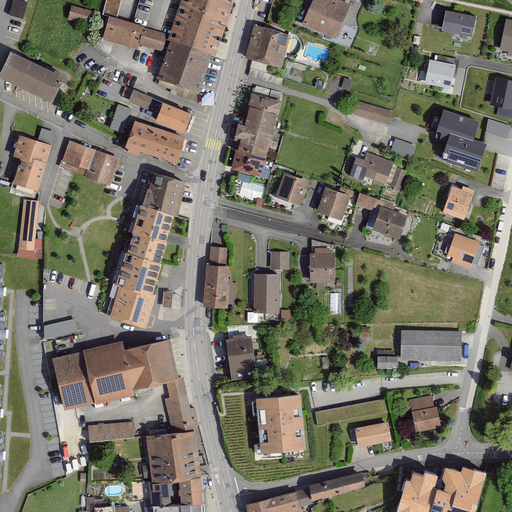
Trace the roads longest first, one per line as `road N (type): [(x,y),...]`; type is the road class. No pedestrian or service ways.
road 1 (secondary): [(229,499),(194,330),(206,183)]
road 2 (unclassified): [(511,201),(456,451)]
road 3 (residential): [(456,451),(229,499)]
road 4 (residential): [(206,183),(118,154),(0,95)]
road 5 (secondary): [(206,183),(249,0)]
